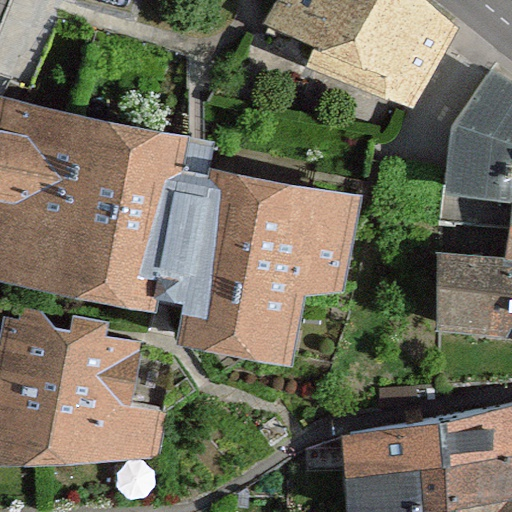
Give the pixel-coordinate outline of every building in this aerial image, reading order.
[(457,30),(415,0),(287,0),(281,14),(411,97),(457,30)] [(511,85),(493,73),(452,119),(451,178),(511,181),(511,85)] [(0,271),(160,298),(187,134),(12,105),(0,177),(0,271)] [(354,287),(370,200),(232,174),(201,337),(302,356),(316,280),(354,287)] [(511,241),(449,240),(449,315),(511,321),(511,241)] [(133,343),(13,327),(5,385),(0,384),(0,453),(148,474),(157,415),(123,410),(133,343)] [(511,436),(511,401),(434,405),(436,440),(511,436)] [(405,498),(399,439),(360,443),(367,503),(405,498)] [(511,481),(511,448),(406,452),(408,494),(511,481)] [(511,511),(511,494),(377,510),(375,511),(511,511)]
